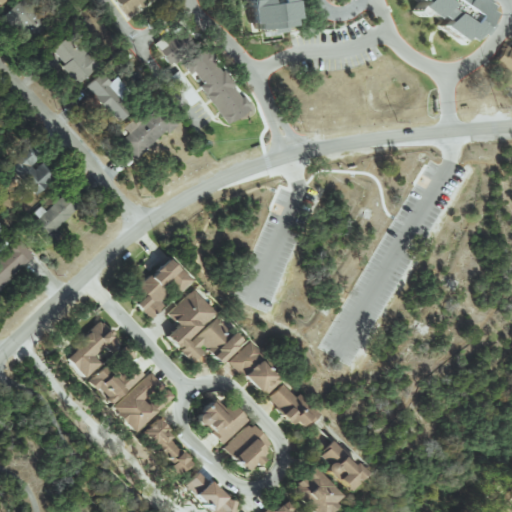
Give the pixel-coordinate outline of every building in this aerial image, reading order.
[(20,36),(41,17),(25,0),(17,0),(1,15),(20,36)] [(114,0),(120,12),(144,0),(114,0)] [(240,0),(240,17),(258,31),(275,31),(279,25),(284,26),(287,20),(287,0),(404,0),(455,39),(459,39),(463,34),(470,34),(475,28),(475,22),(483,12),(468,0),(240,0)] [(155,45),(163,59),(184,46),(176,33),(155,45)] [(48,51),(77,82),(96,65),(76,43),(71,47),(62,38),(48,51)] [(197,85),(224,125),(245,110),(202,48),(181,63),(188,73),(192,71),(200,83),(197,85)] [(511,54),(500,49),(493,63),(509,71),(502,84),(511,89),(511,86),(511,54)] [(188,105),(197,98),(175,70),(166,78),(188,105)] [(114,76),(107,82),(99,72),(84,86),(116,122),(128,111),(117,97),(125,90),(114,76)] [(136,160),(170,121),(153,105),(141,119),(135,113),(121,128),(126,132),(117,142),(136,160)] [(34,158),(23,146),(14,155),(17,159),(8,167),(33,194),(52,176),(39,162),(31,169),(28,165),(34,158)] [(43,211),(38,206),(31,212),(36,217),(27,225),(42,241),(77,208),(63,192),(43,211)] [(0,283),(31,256),(17,240),(0,254),(0,283)] [(189,280),(167,257),(127,293),(135,301),(132,304),(145,319),(160,305),(156,300),(162,294),(156,287),(163,281),(174,293),(189,280)] [(164,313),(175,325),(163,336),(174,348),(212,312),(190,289),(164,313)] [(177,349),(187,362),(202,350),(213,363),(239,342),(230,331),(223,336),(219,331),(222,328),(214,318),(177,349)] [(61,357),(81,378),(97,363),(90,356),(100,346),(106,353),(117,342),(97,322),(61,357)] [(258,397),(276,381),(258,361),(261,358),(246,341),(225,360),(258,397)] [(138,374),(127,362),(112,377),(100,366),(86,381),(108,404),(138,374)] [(169,397),(147,372),(108,407),(131,432),(169,397)] [(264,398),(294,431),(313,413),(294,393),(291,397),(278,384),(264,398)] [(218,444),(243,419),(226,401),(222,406),(213,396),(192,417),(218,444)] [(138,433),(169,465),(166,468),(174,477),(190,462),(152,421),(138,433)] [(268,447),(245,422),(219,447),(241,471),(268,447)] [(343,491),(360,474),(328,441),(314,455),(323,464),(320,467),(343,491)] [(336,495),(309,467),(286,489),(307,511),(322,511),(331,504),(329,501),(336,495)] [(258,511),(287,511),(278,502),(269,511),(265,506),(258,511)]
